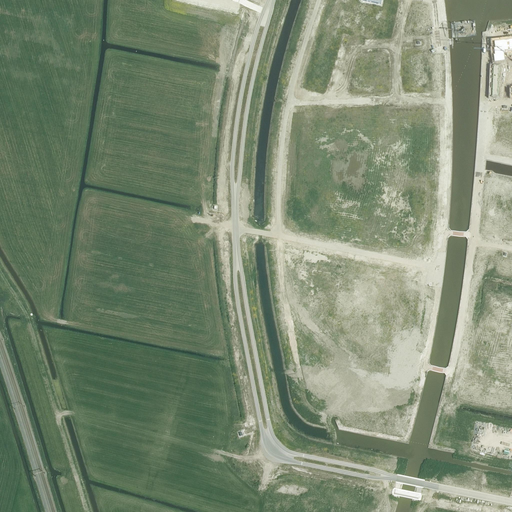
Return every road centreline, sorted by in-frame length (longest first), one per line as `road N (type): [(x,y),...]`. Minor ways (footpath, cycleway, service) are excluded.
road 1 (tertiary): [(235,238),(238,305),(267,451),(396,478)]
road 2 (tertiary): [(396,478),(303,456),(273,439),(235,238)]
road 3 (residential): [(474,236),(440,417),(438,487)]
road 4 (track): [(280,236),(284,133),(320,0)]
road 5 (tertiary): [(268,0),(241,92),(234,225)]
road 6 (tertiary): [(234,225),(244,126),(273,0)]
road 7 (track): [(439,268),(280,236)]
